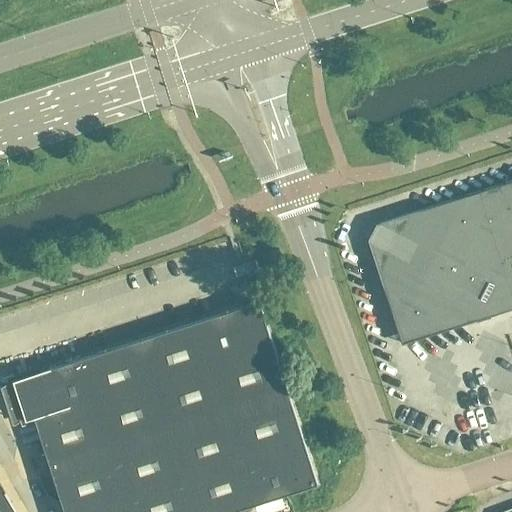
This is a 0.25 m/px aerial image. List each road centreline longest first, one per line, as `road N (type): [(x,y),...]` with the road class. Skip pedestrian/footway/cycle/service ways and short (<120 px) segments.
road 1 (unclassified): [(401,498),(238,55)]
road 2 (unknown): [(470,344),(397,355),(370,299),(355,234),(370,219),(511,177)]
road 3 (secondary): [(0,133),(238,55)]
road 4 (secondary): [(179,0),(0,59)]
road 5 (secondary): [(238,55),(415,0)]
